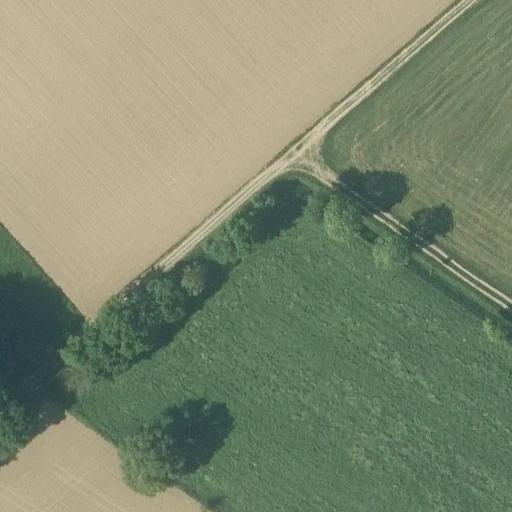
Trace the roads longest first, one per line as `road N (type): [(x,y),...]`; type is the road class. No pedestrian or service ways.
road 1 (track): [(0,419),(475,0)]
road 2 (track): [(300,156),(511,308)]
